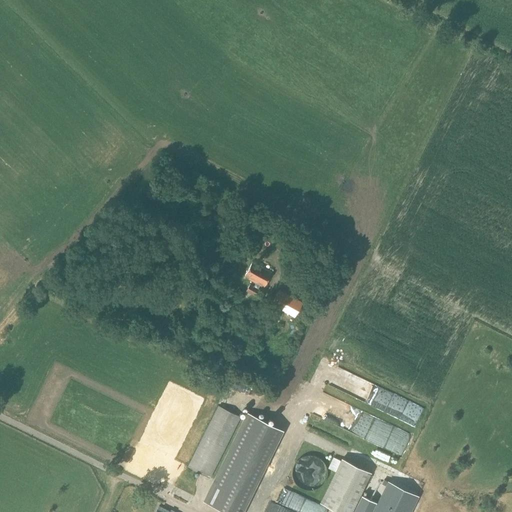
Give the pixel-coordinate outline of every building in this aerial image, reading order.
[(258,238),(267,222),(253,215),(248,224),(250,226),(247,232),(258,238)] [(284,252),(293,235),(283,229),(274,247),(284,252)] [(264,287),(272,272),(252,261),(244,276),(256,283),(254,286),(250,284),(246,291),(257,297),(261,290),(258,289),(260,285),(264,287)] [(295,317),(303,302),(279,289),(270,304),(295,317)] [(212,309),(219,299),(207,293),(201,303),(212,309)] [(325,326),(328,331),(337,326),(334,321),(325,326)] [(269,386),(275,375),(266,370),(260,382),(269,386)] [(189,394),(165,458),(178,462),(201,399),(189,394)] [(210,478),(241,417),(218,405),(187,467),(210,478)] [(226,511),(239,511),(280,429),(248,413),(205,502),(226,511)] [(287,482),(310,490),(314,477),(318,478),(323,465),(296,455),(287,482)] [(341,511),(358,511),(376,475),(342,458),(321,502),(341,511)] [(410,511),(418,496),(390,482),(375,511),(410,511)]
